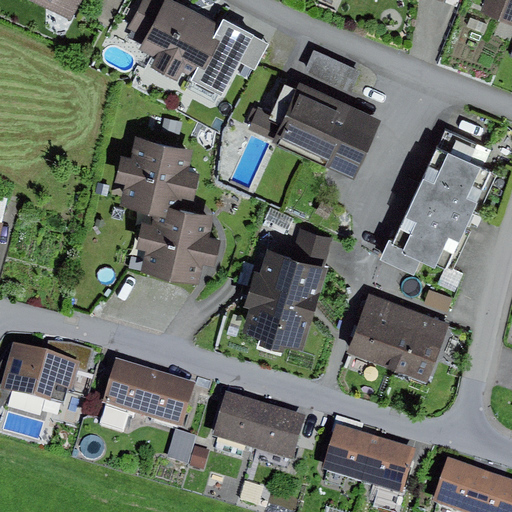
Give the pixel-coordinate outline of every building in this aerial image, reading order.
[(85,0),(26,0),(73,24),(85,0)] [(170,7),(156,0),(155,0),(135,38),(163,53),(156,68),(188,85),(193,76),(207,83),(234,32),(174,1),(170,7)] [(511,0),(486,0),(481,15),(511,25),(511,0)] [(314,51),(305,72),(352,94),(362,73),(314,51)] [(381,121),(301,86),(298,93),(285,87),(273,114),(259,108),(249,131),(273,141),(271,145),(354,182),(381,121)] [(183,123),(165,120),(161,141),(179,144),(183,123)] [(488,152),(446,133),(395,243),(388,241),(378,262),(415,279),(422,265),(436,271),(438,267),(447,272),(491,177),(479,172),(488,152)] [(194,152),(137,139),(132,161),(121,159),(116,183),(126,186),(123,200),(158,208),(177,212),(179,205),(180,200),(195,203),(201,175),(189,173),(194,152)] [(110,186),(100,184),(98,195),(108,197),(110,186)] [(322,201),(315,212),(325,218),(332,207),(322,201)] [(177,212),(158,208),(154,226),(141,223),(134,252),(145,254),(141,273),(199,286),(203,266),(214,268),(220,243),(207,240),(212,220),(177,212)] [(272,208),(266,220),(288,231),(294,219),(272,208)] [(300,229),(291,259),(324,269),(334,239),(300,229)] [(291,259),(268,252),(261,273),(255,271),(243,308),(251,311),(244,335),(260,340),(258,346),(282,353),(284,346),(303,352),(328,270),(324,269),(291,259)] [(430,291),(425,305),(448,313),(453,299),(430,291)] [(411,312),(372,297),(350,355),(390,370),(411,312)] [(449,326),(411,312),(390,370),(428,384),(449,326)] [(49,340),(47,348),(81,362),(78,370),(89,373),(95,350),(72,343),(49,340)] [(47,348),(14,341),(0,362),(0,410),(0,411),(12,391),(63,405),(68,389),(72,390),(78,370),(81,362),(47,348)] [(156,371),(117,360),(100,423),(124,430),(130,410),(142,414),(156,371)] [(194,383),(156,371),(142,414),(180,427),(194,383)] [(266,403),(226,391),(213,436),(254,447),(266,403)] [(305,414),(266,403),(254,447),(292,458),(305,414)] [(337,424),(362,432),(364,424),(339,416),(337,424)] [(362,432),(337,424),(323,469),(364,481),(377,436),(362,432)] [(197,435),(176,429),(168,457),(189,463),(194,444),(197,435)] [(207,438),(197,435),(194,444),(204,447),(207,438)] [(415,447),(377,436),(364,481),(402,492),(415,447)] [(210,450),(195,446),(189,466),(204,470),(210,450)] [(474,511),(489,472),(448,458),(433,501),(465,511),(474,511)] [(225,474),(212,470),(207,485),(220,489),(225,474)] [(511,511),(511,479),(489,472),(474,511),(511,511)]
